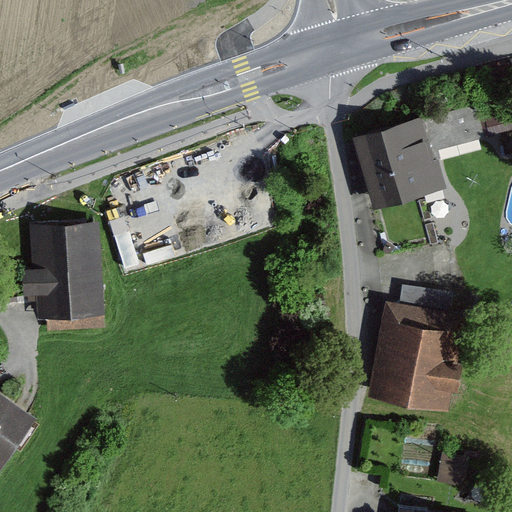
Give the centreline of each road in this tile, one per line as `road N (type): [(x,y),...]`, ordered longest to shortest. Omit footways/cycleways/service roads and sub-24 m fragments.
road 1 (primary): [(0,176),(332,47)]
road 2 (primary): [(332,47),(505,0)]
